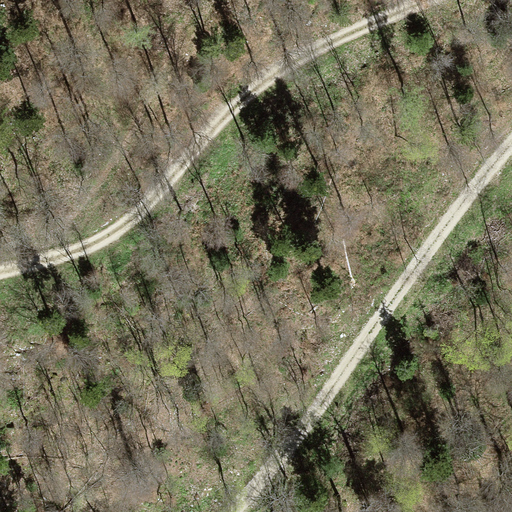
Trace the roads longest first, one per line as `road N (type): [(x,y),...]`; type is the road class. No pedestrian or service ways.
road 1 (track): [(0,268),(82,248),(278,68),(425,0)]
road 2 (track): [(228,511),(307,427),(442,232),(511,151)]
